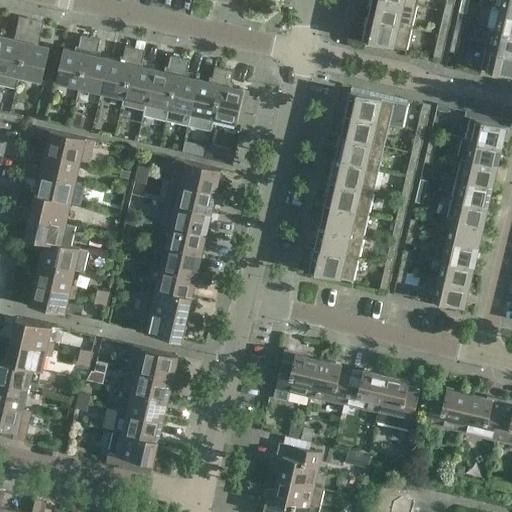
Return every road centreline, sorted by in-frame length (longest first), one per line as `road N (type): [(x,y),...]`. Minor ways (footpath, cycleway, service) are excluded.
road 1 (residential): [(249,295),(306,55)]
road 2 (residential): [(249,295),(487,353)]
road 3 (residential): [(306,55),(70,0)]
road 4 (residential): [(200,497),(249,295)]
road 5 (residential): [(200,497),(0,450)]
